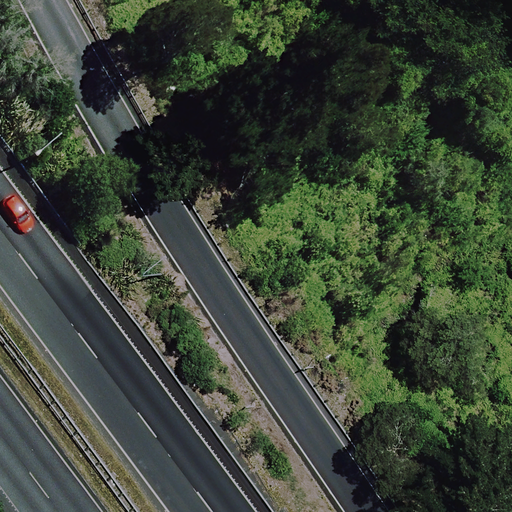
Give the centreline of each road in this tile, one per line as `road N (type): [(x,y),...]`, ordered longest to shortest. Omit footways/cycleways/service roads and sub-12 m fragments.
road 1 (motorway): [(72,0),(170,182),(382,511)]
road 2 (motorway): [(0,224),(221,511)]
road 3 (motorway): [(78,511),(0,404)]
